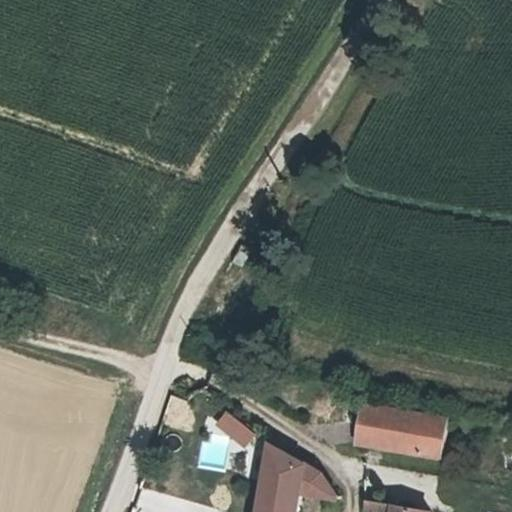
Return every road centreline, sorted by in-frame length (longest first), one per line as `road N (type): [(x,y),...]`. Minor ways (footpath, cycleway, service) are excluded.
road 1 (track): [(380,0),(238,217),(162,371),(0,323)]
road 2 (unclassified): [(162,371),(116,511)]
